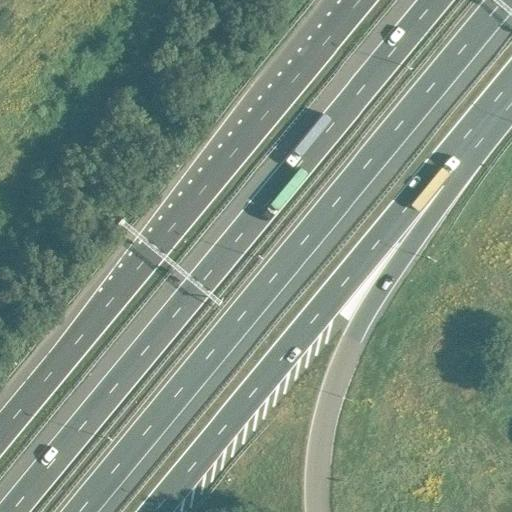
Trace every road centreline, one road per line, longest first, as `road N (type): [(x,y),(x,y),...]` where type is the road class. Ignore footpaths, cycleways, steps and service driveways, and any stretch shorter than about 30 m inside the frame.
road 1 (motorway): [(432,0),(9,511)]
road 2 (motorway): [(81,511),(504,0)]
road 3 (motorway): [(358,0),(0,427)]
road 4 (motorway): [(160,511),(428,191)]
road 5 (motorway): [(317,511),(324,416),(352,336),(428,191)]
road 6 (motorway): [(428,191),(511,91)]
